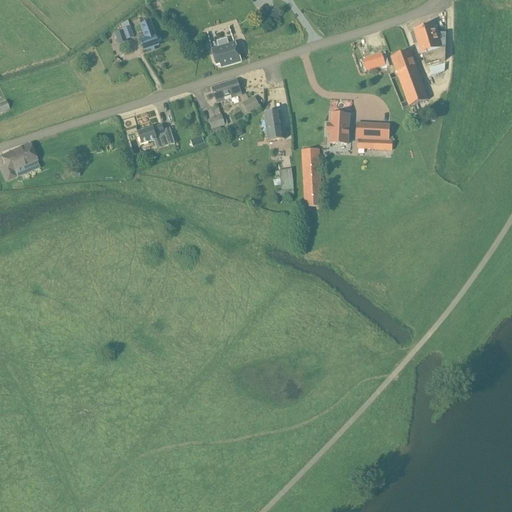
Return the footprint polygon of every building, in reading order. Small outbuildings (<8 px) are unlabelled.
[(270,12),(261,18),(265,25),(275,18),(270,12)] [(127,40),(134,38),(128,22),(122,26),(124,31),(115,34),(119,45),(128,42),(127,40)] [(159,46),(151,22),(143,24),(146,32),(138,34),(143,51),(159,46)] [(430,26),(428,25),(423,26),(423,28),(414,30),(425,67),(445,61),(446,34),(438,34),(436,28),(434,29),(433,25),(430,26)] [(221,68),(241,62),(235,43),(229,45),(227,39),(217,42),(219,48),(212,50),(216,66),(220,64),(221,68)] [(399,79),(408,102),(401,104),(403,109),(428,100),(411,52),(391,59),(396,72),(389,75),(392,82),(399,79)] [(363,60),(366,71),(386,67),(384,56),(363,60)] [(119,67),(122,62),(117,59),(114,64),(119,67)] [(430,68),(432,75),(446,71),(444,64),(430,68)] [(242,95),(237,81),(212,89),(217,103),(242,95)] [(242,103),(247,114),(260,107),(255,97),(242,103)] [(0,103),(0,113),(9,110),(6,102),(0,103)] [(285,139),(280,112),(264,114),(268,142),(285,139)] [(220,128),(226,126),(222,115),(209,120),(212,130),(213,130),(214,134),(222,132),(220,128)] [(330,144),(348,145),(349,116),(332,115),(331,125),(328,125),(327,134),(331,134),(330,144)] [(389,125),(358,124),(357,140),(358,140),(358,150),(393,151),(393,141),(389,141),(389,125)] [(175,145),(170,128),(163,131),(162,125),(138,133),(142,145),(154,141),(157,151),(175,145)] [(204,144),(202,137),(190,141),(193,148),(204,144)] [(30,146),(1,157),(6,170),(0,172),(5,184),(18,178),(15,170),(36,161),(30,146)] [(323,207),(320,150),(302,151),(305,208),(323,207)] [(79,178),(80,171),(71,170),(70,177),(79,178)] [(294,187),(292,170),(280,171),(280,172),(276,172),(277,180),(281,179),(282,188),(294,187)]
